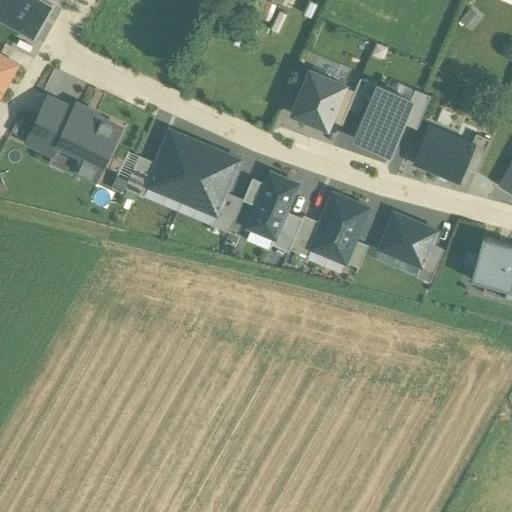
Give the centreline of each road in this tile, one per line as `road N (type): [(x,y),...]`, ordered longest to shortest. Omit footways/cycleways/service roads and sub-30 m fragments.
road 1 (track): [(0,205),(511,333)]
road 2 (residential): [(56,43),(310,160),(511,219)]
